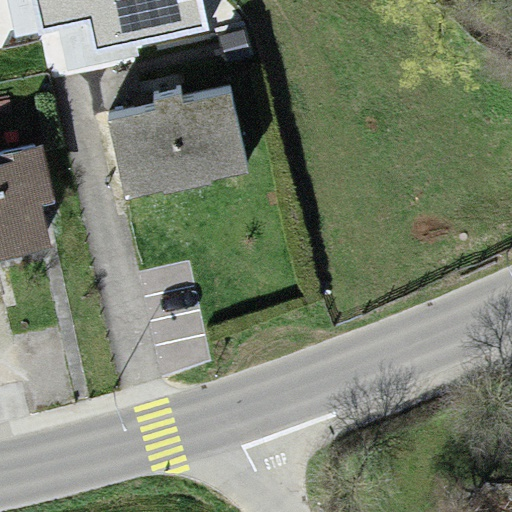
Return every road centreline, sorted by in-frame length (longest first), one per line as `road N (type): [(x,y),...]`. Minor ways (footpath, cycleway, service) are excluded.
road 1 (primary): [(210,431),(511,307)]
road 2 (primary): [(0,480),(210,431)]
